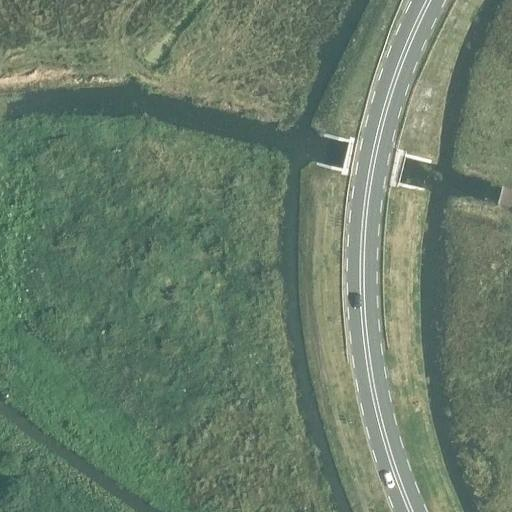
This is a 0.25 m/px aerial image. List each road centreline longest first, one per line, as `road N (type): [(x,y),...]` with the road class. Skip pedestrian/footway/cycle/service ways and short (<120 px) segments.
road 1 (secondary): [(409,511),(383,437),(361,313),(363,214),(375,150)]
road 2 (secondary): [(429,0),(389,89),(375,150)]
